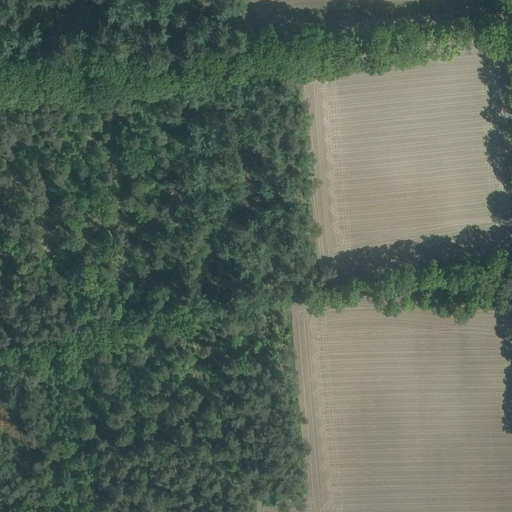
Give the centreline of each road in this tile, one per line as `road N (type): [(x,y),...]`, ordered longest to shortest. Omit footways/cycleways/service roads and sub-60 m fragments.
road 1 (track): [(511,26),(19,70)]
road 2 (track): [(265,301),(0,340)]
